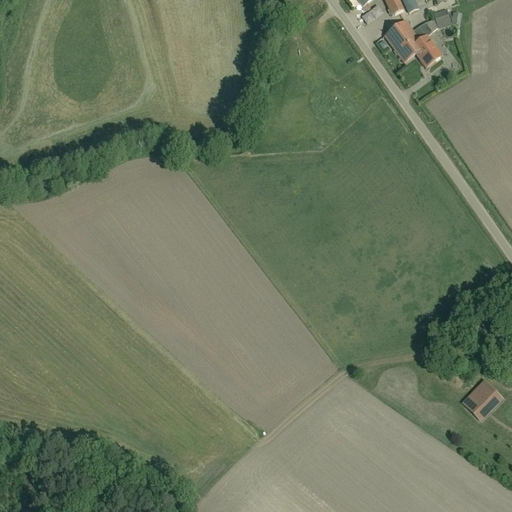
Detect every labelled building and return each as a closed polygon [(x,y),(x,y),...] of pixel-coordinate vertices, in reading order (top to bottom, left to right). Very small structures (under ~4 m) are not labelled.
[(354,0),(362,10),(376,0),(354,0)] [(383,0),(391,18),(404,12),(398,0),(383,0)] [(402,0),(403,1),(401,1),(408,16),(419,11),(414,0),(402,0)] [(432,34),(438,30),(438,31),(452,27),(447,12),(434,16),(435,21),(425,25),(432,34)] [(420,44),(405,23),(384,39),(404,65),(416,56),(418,59),(426,70),(440,59),(426,40),(420,44)] [(485,382),(468,400),(486,418),(503,400),(485,382)]
